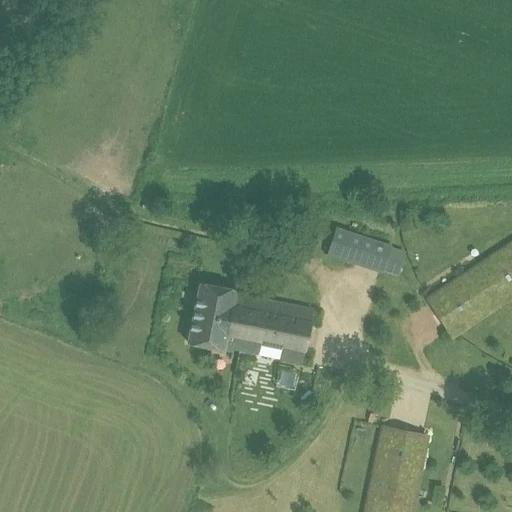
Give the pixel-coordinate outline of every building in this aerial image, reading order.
[(385,273),(394,247),(338,228),(329,254),(385,273)] [(511,240),(425,298),(452,340),(511,300),(511,240)] [(392,252),(385,271),(396,275),(398,276),(404,257),(392,252)] [(236,291),(200,284),(189,344),(225,351),(225,350),(232,352),(232,350),(258,355),(260,343),(282,348),(280,359),(303,364),(313,310),(235,295),(236,291)] [(381,427),(363,511),(413,511),(429,437),(381,427)]
